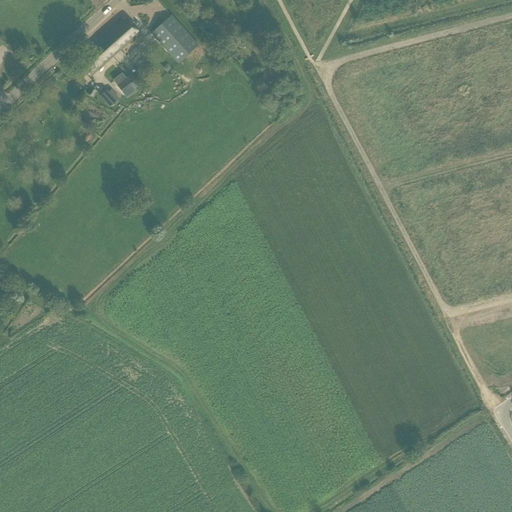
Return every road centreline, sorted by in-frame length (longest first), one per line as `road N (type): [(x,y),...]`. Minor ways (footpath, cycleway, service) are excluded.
road 1 (residential): [(511,15),(316,65),(381,188)]
road 2 (unclassified): [(0,113),(117,0)]
road 3 (residential): [(381,188),(447,314)]
road 4 (residential): [(381,188),(511,154)]
